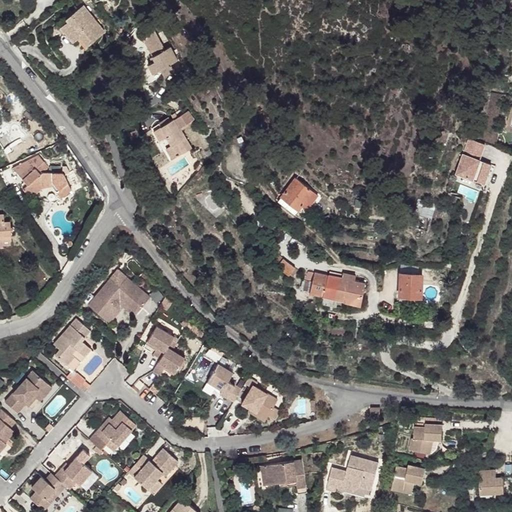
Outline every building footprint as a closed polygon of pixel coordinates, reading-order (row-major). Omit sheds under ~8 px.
[(61,26),(73,42),(77,38),(80,36),(88,46),(104,32),(83,6),(65,19),(67,22),(61,26)] [(56,24),(59,28),(61,26),(67,22),(65,19),(64,18),(56,24)] [(160,69),(164,77),(174,71),(170,64),(177,60),(170,47),(165,50),(152,27),(150,26),(147,25),(146,25),(142,27),(138,34),(146,39),(154,55),(152,56),(155,61),(148,64),(153,73),(160,69)] [(144,41),(152,56),(154,55),(146,39),(138,34),(137,37),(144,41)] [(88,46),(80,36),(77,38),(85,48),(88,46)] [(153,131),(159,141),(166,137),(171,145),(177,156),(191,148),(180,128),(192,121),(194,120),(187,111),(171,121),(162,127),(153,131)] [(160,124),(162,127),(171,121),(169,118),(160,124)] [(181,130),(193,123),(192,121),(180,128),(181,130)] [(482,183),(489,163),(481,160),(478,159),(483,143),(466,138),(454,173),(482,183)] [(481,160),(487,144),(483,143),(478,159),(481,160)] [(177,156),(171,145),(166,148),(172,159),(177,156)] [(23,189),(30,198),(44,187),(53,186),(57,192),(68,183),(63,173),(60,173),(50,172),(43,172),(49,167),(38,155),(13,168),(25,182),(27,185),(23,189)] [(295,178),(281,196),(298,209),(301,206),(306,210),(318,196),(295,178)] [(61,198),(71,190),(68,183),(57,192),(61,198)] [(0,235),(11,235),(11,222),(4,222),(4,214),(0,214),(0,235)] [(269,253),(266,257),(289,275),(295,267),(269,248),(267,251),(269,253)] [(295,267),(289,275),(292,277),(298,269),(295,267)] [(89,304),(106,319),(123,300),(137,311),(149,297),(117,270),(95,297),(89,304)] [(312,280),(309,293),(343,300),(344,297),(361,301),(364,283),(354,281),(355,276),(342,273),(341,279),(308,271),(306,276),(305,278),(312,280)] [(400,272),(399,295),(420,296),(421,273),(400,272)] [(304,275),(301,289),(309,293),(312,280),(305,278),(306,276),(304,275)] [(83,299),(89,304),(95,297),(89,292),(83,299)] [(399,295),(398,302),(420,303),(420,296),(399,295)] [(106,319),(110,322),(123,306),(134,315),(137,311),(123,300),(106,319)] [(55,355),(67,365),(74,356),(71,353),(75,348),(84,356),(91,349),(82,341),(80,339),(82,336),(84,338),(90,331),(76,318),(54,344),(60,350),(55,355)] [(157,347),(153,354),(160,359),(172,340),(174,337),(156,326),(147,341),(157,347)] [(200,336),(202,333),(196,328),(193,331),(200,336)] [(160,359),(153,371),(160,375),(164,369),(165,366),(175,373),(179,367),(183,360),(185,358),(172,350),(177,343),(172,340),(160,359)] [(157,347),(147,341),(146,343),(156,350),(157,347)] [(72,370),(84,356),(75,348),(71,353),(74,356),(67,365),(72,370)] [(218,364),(207,381),(223,390),(221,394),(233,402),(241,389),(235,385),(236,383),(230,379),(233,373),(218,364)] [(175,373),(165,366),(164,369),(174,375),(175,373)] [(5,402),(17,413),(25,404),(39,388),(46,394),(52,387),(33,370),(5,402)] [(70,380),(79,387),(85,380),(77,373),(70,380)] [(251,387),(241,403),(250,409),(257,413),(255,415),(265,421),(278,400),(255,387),(258,383),(248,377),(245,383),(251,387)] [(155,395),(161,388),(154,383),(149,389),(155,395)] [(79,387),(85,392),(88,389),(82,384),(79,387)] [(221,394),(223,390),(215,386),(213,389),(221,394)] [(28,407),(36,397),(39,401),(46,394),(39,388),(25,404),(28,407)] [(51,418),(65,403),(57,395),(43,411),(51,418)] [(0,450),(6,444),(4,442),(1,439),(10,427),(15,421),(0,407),(0,450)] [(275,419),(280,411),(274,407),(269,416),(275,419)] [(370,407),(371,416),(380,416),(380,407),(370,407)] [(96,446),(101,450),(105,444),(113,451),(136,424),(120,410),(112,419),(102,431),(99,428),(89,439),(96,446)] [(102,431),(112,419),(109,417),(99,428),(102,431)] [(45,429),(49,432),(54,427),(50,424),(45,429)] [(412,438),(409,450),(431,454),(433,439),(439,440),(442,440),(443,425),(442,425),(425,424),(425,428),(414,427),(414,438),(412,438)] [(4,442),(14,431),(10,427),(1,439),(4,442)] [(437,449),(439,440),(433,439),(431,454),(437,449)] [(93,449),(100,455),(103,452),(101,450),(96,446),(93,449)] [(128,471),(148,489),(157,479),(162,473),(165,476),(178,461),(163,448),(156,456),(158,458),(153,463),(151,462),(143,454),(128,471)] [(332,467),(326,490),(335,492),(337,487),(344,482),(347,483),(351,490),(353,491),(361,486),(372,490),(377,470),(375,469),(377,462),(351,455),(346,471),(332,467)] [(54,476),(69,489),(76,482),(79,485),(92,470),(76,457),(64,471),(61,468),(54,476)] [(302,460),(265,465),(268,480),(279,478),(279,483),(280,487),(290,486),(290,482),(296,481),(296,485),(297,487),(306,486),(302,460)] [(396,466),(391,489),(408,492),(410,480),(414,481),(423,483),(426,468),(408,464),(407,468),(396,466)] [(265,465),(260,466),(263,485),(279,483),(279,478),(268,480),(265,465)] [(496,470),(479,470),(480,494),(504,493),(503,477),(496,477),(496,470)] [(30,498),(44,511),(51,503),(48,500),(57,490),(60,492),(66,486),(51,473),(45,480),(41,476),(31,487),(36,491),(30,498)] [(31,487),(41,476),(39,474),(29,485),(31,487)] [(161,483),(157,479),(148,489),(152,493),(161,483)] [(351,490),(347,483),(344,482),(337,487),(351,490)] [(113,489),(117,492),(121,486),(118,483),(113,489)] [(307,493),(306,486),(297,487),(298,494),(307,493)] [(51,503),(60,492),(57,490),(48,500),(51,503)] [(168,511),(198,511),(182,497),(168,511)]
